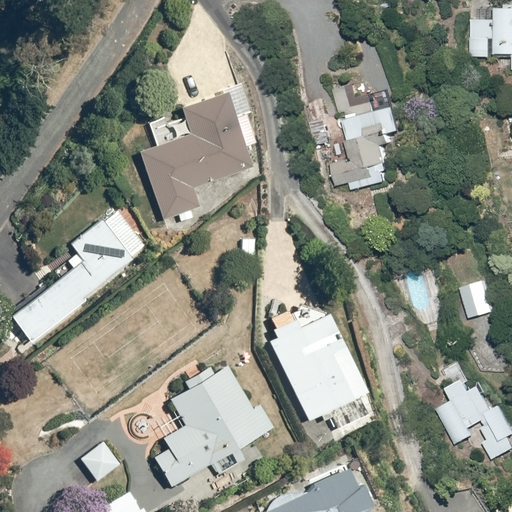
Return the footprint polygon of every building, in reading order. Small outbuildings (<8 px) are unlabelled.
[(511,3),(498,3),(498,19),(470,19),(470,57),(493,57),(493,52),(511,51),(511,3)] [(332,138),(349,137),(351,158),(334,160),(337,187),(352,185),(352,189),(389,185),(384,136),(403,134),(400,102),(386,103),(384,89),(359,92),(358,82),(334,85),(337,114),(329,115),(332,138)] [(251,166),(236,118),(253,113),(245,86),(227,92),(181,105),(186,119),(168,124),(167,119),(150,124),(156,141),(143,145),(165,217),(202,205),(195,183),(251,166)] [(118,208),(99,223),(97,220),(67,246),(77,257),(10,315),(33,341),(130,259),(129,258),(147,242),(118,208)] [(491,277),(462,285),(470,317),(499,310),(491,277)] [(276,336),(269,339),(308,420),(320,414),(323,421),(331,417),(337,428),(367,413),(360,398),(366,395),(326,311),(297,325),(289,308),(268,318),(276,336)] [(239,446),(273,425),(258,401),(250,406),(225,366),(212,375),(208,368),(183,383),(187,390),(170,401),(186,427),(162,442),(166,449),(153,457),(173,489),(230,453),(234,460),(244,454),(239,446)] [(453,398),(438,408),(460,442),(474,433),(471,429),(485,421),(487,423),(483,426),(490,437),(484,441),(496,460),(511,449),(511,439),(511,421),(501,404),(494,408),(479,384),(473,388),(465,376),(446,388),(453,398)] [(121,464),(103,440),(78,458),(97,483),(121,464)] [(378,501),(354,456),(255,508),(256,511),(369,511),(367,506),(378,501)] [(146,511),(131,489),(95,511),(146,511)]
